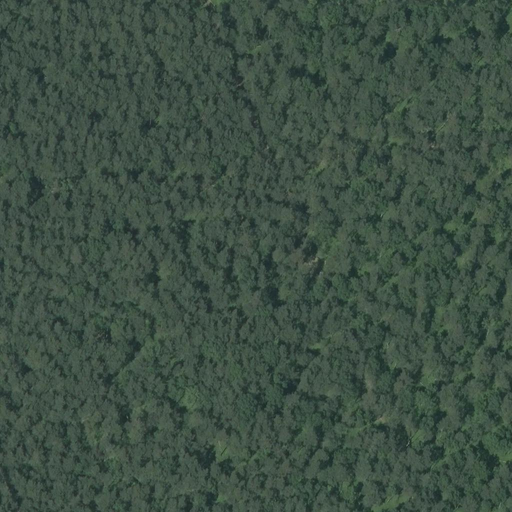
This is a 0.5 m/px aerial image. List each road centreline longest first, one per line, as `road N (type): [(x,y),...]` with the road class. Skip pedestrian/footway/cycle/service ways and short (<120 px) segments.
road 1 (track): [(200,0),(273,174),(248,187),(0,196)]
road 2 (track): [(511,161),(273,174)]
